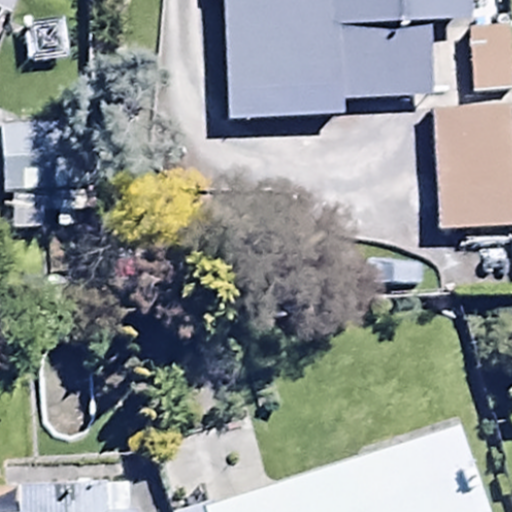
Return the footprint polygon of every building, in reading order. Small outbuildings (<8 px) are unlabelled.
[(0,0),(0,23),(8,27),(19,0),(0,0)] [(427,33),(468,32),(466,0),(221,0),(227,135),(342,131),(341,112),(430,108),(427,33)] [(509,37),(466,39),(469,105),(511,103),(509,37)] [(434,243),(511,238),(511,130),(511,121),(427,126),(434,243)] [(73,223),(71,136),(0,137),(0,208),(10,208),(10,225),(73,223)] [(479,511),(455,434),(213,511),(479,511)] [(104,511),(104,495),(19,497),(19,511),(104,511)]
